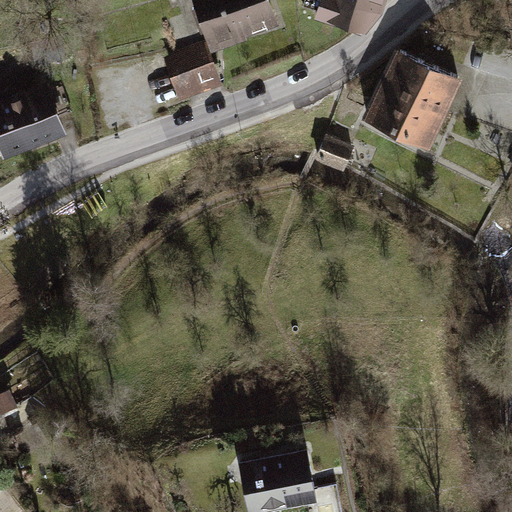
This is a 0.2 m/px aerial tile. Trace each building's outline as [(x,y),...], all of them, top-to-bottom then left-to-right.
[(268,0),(198,0),(212,37),(273,15),(268,0)] [(320,0),(317,12),(361,27),(376,8),(378,0),(320,0)] [(62,55),(59,37),(35,41),(38,60),(62,55)] [(170,56),(181,84),(214,73),(204,44),(170,56)] [(399,48),(367,114),(427,141),(435,124),(435,123),(458,75),(399,48)] [(0,149),(62,127),(58,116),(72,111),(63,87),(49,92),(46,84),(43,85),(38,71),(28,75),(33,90),(0,101),(0,149)] [(352,145),(327,134),(317,154),(343,165),(352,145)] [(15,405),(8,389),(0,392),(0,406),(2,411),(15,405)] [(32,426),(42,441),(54,433),(44,418),(32,426)] [(240,461),(249,511),(252,511),(316,500),(306,448),(240,461)]
